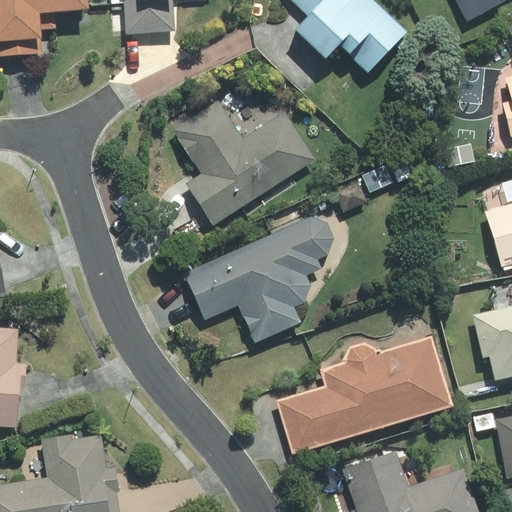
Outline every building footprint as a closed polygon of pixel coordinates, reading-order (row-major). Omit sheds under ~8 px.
[(0,0),(0,58),(37,56),(36,33),(51,32),(50,15),(82,13),(81,0),(0,0)] [(122,0),(124,38),(173,35),(170,0),(122,0)] [(405,34),(370,0),(289,0),(307,17),(291,33),(321,62),(335,48),(345,58),(346,56),(365,74),(405,34)] [(511,0),(452,0),(465,24),(503,4),(501,0),(511,0)] [(511,76),(501,79),(506,103),(497,105),(506,139),(511,137),(511,76)] [(238,140),(214,103),(169,132),(174,140),(173,141),(188,164),(190,163),(198,176),(181,186),(208,228),(256,197),(261,206),(293,186),(287,177),(312,161),(281,114),(238,140)] [(511,173),(511,157),(500,160),(503,175),(511,173)] [(339,214),(365,203),(364,202),(368,200),(362,188),(377,183),(373,172),(358,179),(360,182),(330,194),(339,214)] [(511,203),(481,213),(496,268),(511,264),(511,203)] [(323,224),(308,218),(180,274),(201,321),(234,307),(251,345),(296,325),(290,309),(300,305),(307,289),(302,277),(318,270),(313,262),(324,257),(331,241),(323,224)] [(511,307),(471,317),(480,360),(486,358),(492,384),(511,379),(511,307)] [(0,429),(13,431),(16,390),(22,391),(24,366),(13,365),(16,331),(0,329),(0,429)] [(448,410),(426,338),(374,354),(373,351),(360,344),(345,349),(338,362),(338,365),(315,372),(320,389),(272,403),(289,457),(448,410)] [(492,430),(489,415),(470,417),(472,432),(492,430)] [(511,417),(493,421),(504,481),(511,479),(511,417)] [(44,478),(0,485),(0,511),(114,511),(112,494),(118,493),(114,469),(104,470),(98,436),(70,440),(69,436),(39,441),(44,478)] [(472,511),(459,472),(405,490),(393,454),(339,472),(352,511),(472,511)]
